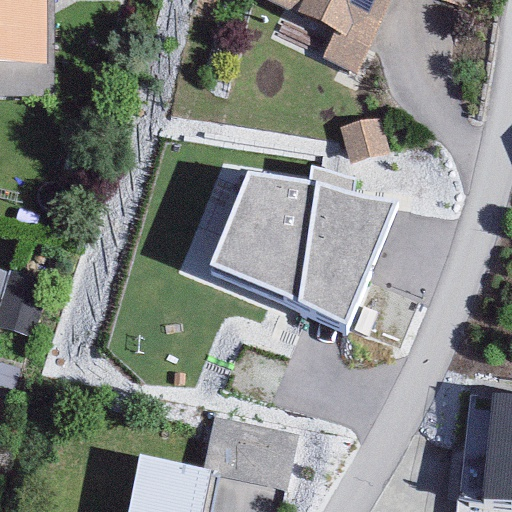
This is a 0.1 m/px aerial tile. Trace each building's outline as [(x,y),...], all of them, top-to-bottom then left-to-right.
[(45,0),(0,0),(0,82),(44,83),(45,0)] [(257,0),(256,3),(315,32),(305,52),(348,73),(361,48),(371,53),(398,0),(457,11),(458,0),(257,0)] [(382,157),(375,124),(337,132),(344,165),(382,157)] [(229,293),(303,300),(299,345),(358,350),(370,211),(237,200),(229,293)] [(0,286),(0,332),(25,340),(40,287),(3,276),(0,286)] [(485,511),(511,511),(511,392),(465,389),(456,510),(485,511)] [(288,439),(210,426),(202,476),(280,490),(288,439)] [(198,511),(204,483),(142,470),(133,511),(198,511)]
